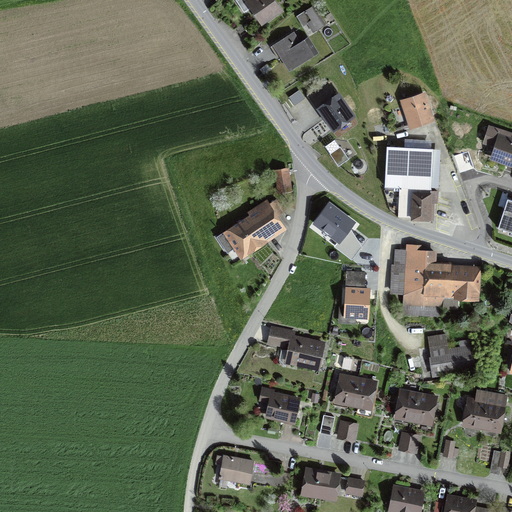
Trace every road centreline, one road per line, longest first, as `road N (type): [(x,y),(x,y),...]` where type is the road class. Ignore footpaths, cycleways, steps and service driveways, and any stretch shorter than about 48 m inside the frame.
road 1 (residential): [(204,430),(511,490)]
road 2 (residential): [(300,152),(288,254),(224,372),(204,430)]
road 3 (unclassified): [(300,152),(382,218),(511,263)]
road 4 (unclassified): [(192,0),(300,152)]
